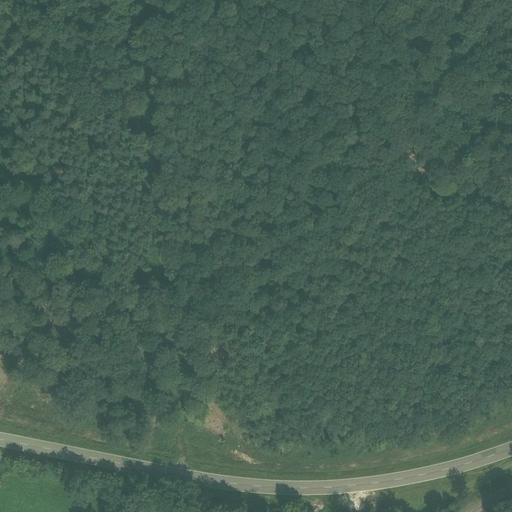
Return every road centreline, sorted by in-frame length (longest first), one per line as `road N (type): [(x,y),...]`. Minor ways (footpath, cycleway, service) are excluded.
road 1 (unclassified): [(0,432),(262,479),(401,472),(511,441)]
road 2 (track): [(182,467),(141,0)]
